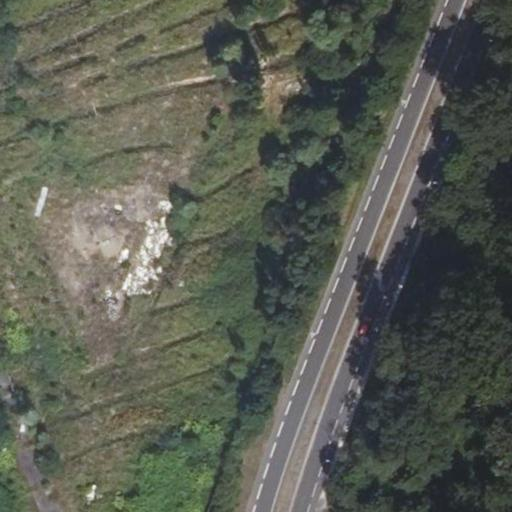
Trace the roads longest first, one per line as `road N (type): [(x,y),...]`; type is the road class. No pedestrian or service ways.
road 1 (secondary): [(293,511),(489,0)]
road 2 (secondary): [(452,0),(257,511)]
